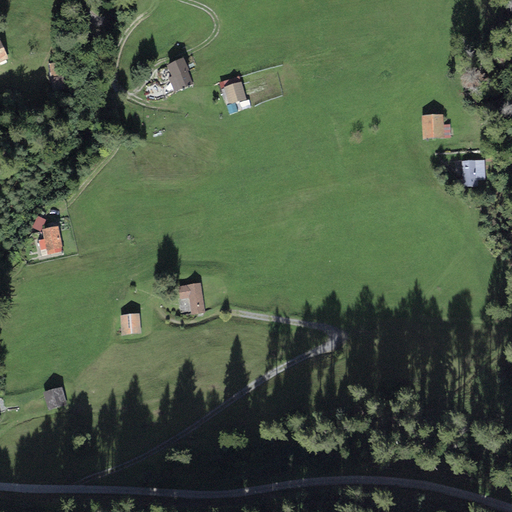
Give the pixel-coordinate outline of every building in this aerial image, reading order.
[(1,43),(0,43),(0,70),(11,66),(1,43)] [(187,64),(169,70),(177,93),(195,87),(187,64)] [(244,87),(226,91),(230,108),(248,104),(244,87)] [(444,119),(423,120),(424,142),(452,141),(452,129),(445,129),(444,119)] [(484,164),(460,164),(460,185),(484,185),(484,164)] [(35,230),(44,230),(45,218),(36,217),(35,230)] [(60,230),(41,232),(45,257),(63,255),(60,230)] [(205,313),(201,283),(178,286),(180,299),(189,298),(192,315),(205,313)] [(139,313),(120,316),(122,335),(141,333),(139,313)] [(63,389),(44,394),(49,412),(67,407),(63,389)]
